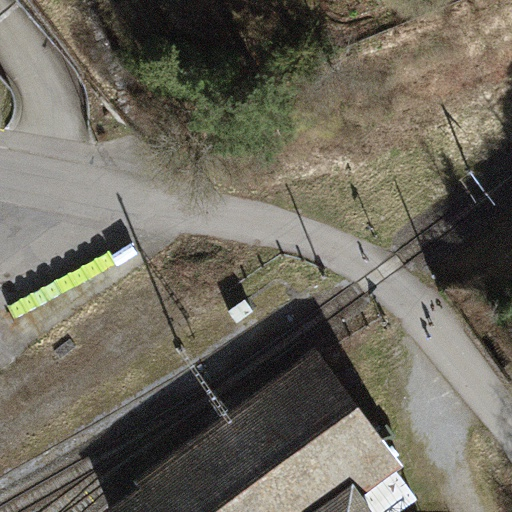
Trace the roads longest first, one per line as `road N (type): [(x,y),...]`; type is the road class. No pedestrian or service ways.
road 1 (residential): [(385,272),(140,200),(0,173)]
road 2 (residential): [(385,272),(511,427)]
